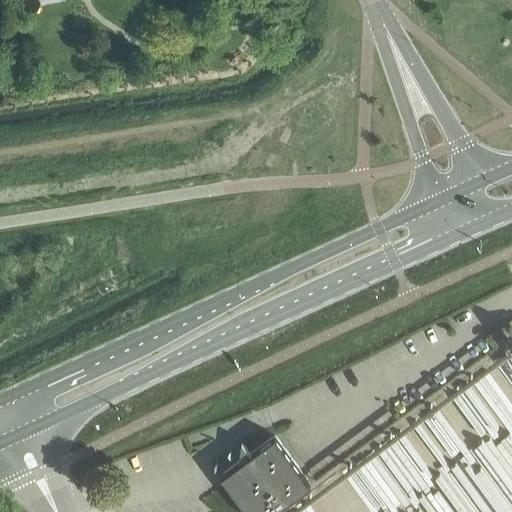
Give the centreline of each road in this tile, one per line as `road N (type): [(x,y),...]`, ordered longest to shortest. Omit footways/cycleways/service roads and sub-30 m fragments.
road 1 (tertiary): [(0,447),(472,229)]
road 2 (tertiary): [(457,194),(0,402)]
road 3 (unknown): [(90,511),(510,300)]
road 4 (track): [(365,91),(0,153)]
road 5 (unclassified): [(457,194),(374,0)]
